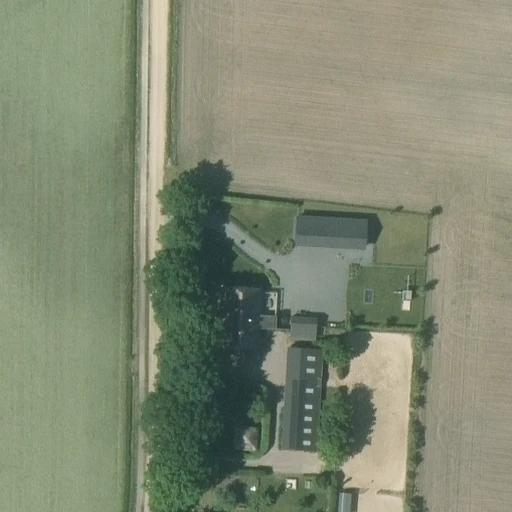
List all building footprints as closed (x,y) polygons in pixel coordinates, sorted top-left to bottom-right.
[(292,204),(290,230),(360,236),(363,213),(292,204)] [(219,291),(217,347),(257,348),(257,330),(258,317),(259,293),(219,291)] [(258,317),(257,330),(270,331),(271,317),(258,317)] [(288,340),(313,341),(314,319),(289,318),(288,340)] [(288,349),(282,451),(316,453),(323,352),(288,349)] [(181,375),(180,401),(220,403),(221,377),(181,375)] [(243,454),(266,455),(267,431),(243,430),(243,454)]
